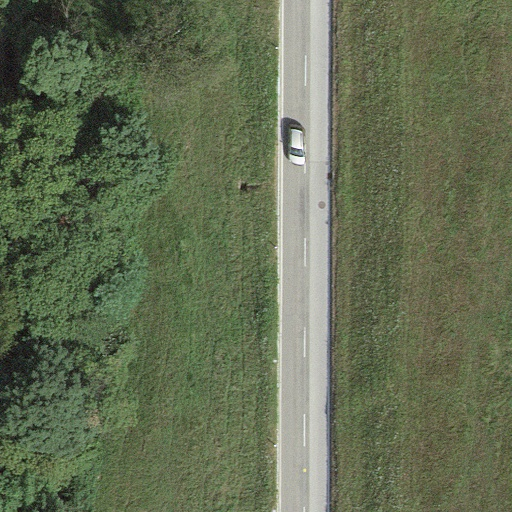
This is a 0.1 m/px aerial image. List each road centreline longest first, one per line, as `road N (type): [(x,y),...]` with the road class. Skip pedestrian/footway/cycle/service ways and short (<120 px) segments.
road 1 (tertiary): [(303,511),(303,0)]
road 2 (track): [(0,278),(10,0)]
